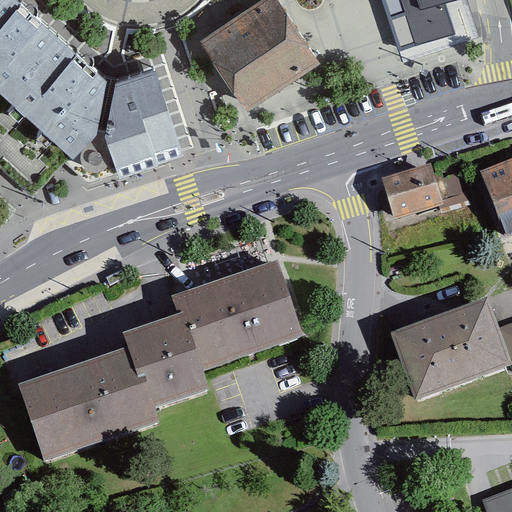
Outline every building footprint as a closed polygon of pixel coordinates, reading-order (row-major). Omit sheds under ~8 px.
[(98,133),(103,134),(112,80),(20,0),(0,0),(0,95),(69,160),(73,164),(97,139),(98,133)] [(277,0),(272,0),(204,45),(247,110),(319,62),(277,0)] [(402,0),(408,15),(411,14),(415,24),(408,26),(416,50),(420,48),(422,56),(451,46),(449,39),(455,37),(446,11),(455,8),(453,2),(459,0),(402,0)] [(155,66),(112,80),(103,134),(106,135),(105,141),(118,177),(120,182),(158,169),(158,168),(185,159),(155,66)] [(97,139),(73,164),(69,160),(66,163),(90,186),(118,177),(105,141),(106,135),(103,134),(98,133),(97,139)] [(511,170),(486,180),(510,244),(511,243),(511,170)] [(401,235),(473,212),(469,200),(446,207),(435,173),(386,188),(401,235)] [(293,337),(269,262),(172,294),(180,316),(119,336),(124,351),(21,386),(47,461),(150,427),(145,413),(205,392),(197,368),(293,337)] [(111,286),(128,277),(124,270),(108,278),(111,286)] [(422,405),(510,372),(497,337),(491,319),(403,352),(422,405)] [(511,371),(511,331),(497,337),(510,372),(511,371)] [(511,511),(511,488),(483,499),(487,511),(511,511)]
